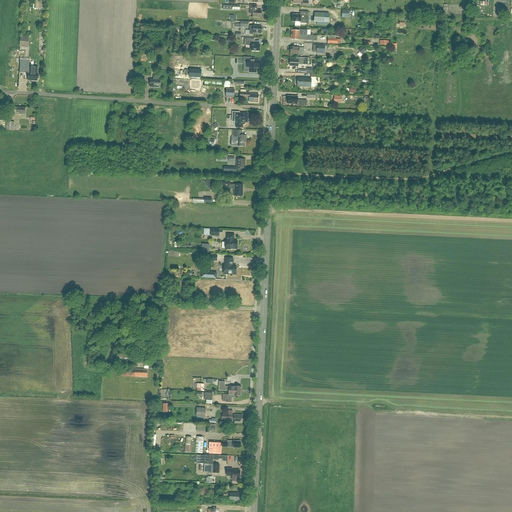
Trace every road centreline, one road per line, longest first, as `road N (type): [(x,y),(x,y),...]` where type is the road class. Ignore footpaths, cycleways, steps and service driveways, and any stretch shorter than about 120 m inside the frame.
road 1 (secondary): [(253,511),(273,108)]
road 2 (unclassified): [(273,108),(0,92)]
